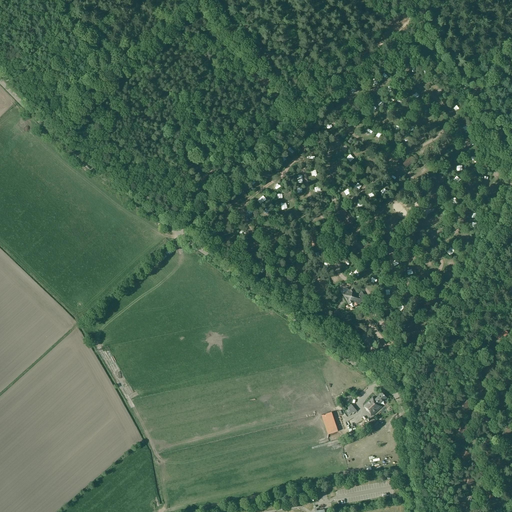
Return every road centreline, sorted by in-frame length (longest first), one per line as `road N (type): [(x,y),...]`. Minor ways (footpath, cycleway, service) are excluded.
road 1 (track): [(458,128),(442,103),(398,77),(335,105),(302,152),(246,198),(243,219),(265,257),(313,308),(327,313),(371,302)]
road 2 (unclassified): [(393,395),(176,232)]
road 3 (track): [(358,281),(338,277),(338,250),(471,112)]
road 4 (unclassified): [(176,232),(81,162),(0,81)]
road 5 (track): [(371,302),(439,269),(435,245),(457,227),(469,197),(458,128)]
road 6 (track): [(511,203),(481,283),(401,375)]
road 7 (track): [(479,511),(456,478),(450,414),(481,356),(511,355)]
road 8 (track): [(199,0),(49,132)]
road 9 (unclassified): [(176,232),(323,97)]
road 10 (track): [(417,11),(511,166)]
road 11 (track): [(409,181),(435,245),(405,258),(364,249),(353,237)]
road 12 (track): [(326,219),(446,120)]
road 13 (track): [(200,0),(302,116)]
road 14 (track): [(282,171),(309,257),(338,311)]
road 15 (track): [(323,97),(417,11)]
road 16 (track): [(164,242),(73,325)]
road 17 (unclassified): [(415,511),(393,395)]
